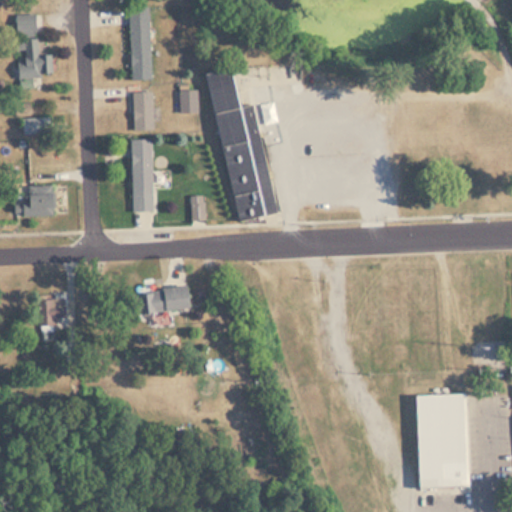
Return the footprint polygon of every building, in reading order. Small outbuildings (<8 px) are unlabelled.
[(146,6),(126,7),(128,79),(149,78),(146,6)] [(35,14),(11,14),(11,35),(35,35),(35,14)] [(10,41),(13,84),(30,82),(30,76),(53,74),(51,54),(37,55),(35,38),(10,41)] [(301,80),(297,58),(203,75),(229,220),(270,213),(250,103),(236,106),(233,92),(301,80)] [(195,89),(176,89),(176,112),(195,112),(195,89)] [(150,90),(129,91),(129,130),(151,130),(150,90)] [(19,117),(19,133),(50,133),(50,117),(19,117)] [(129,210),(151,210),(150,139),(128,139),(129,210)] [(13,214),(51,214),(51,185),(13,185),(13,214)] [(189,218),(202,218),(202,196),(189,196),(189,218)] [(126,289),(127,311),(183,308),(182,286),(126,289)] [(60,298),(36,298),(36,325),(60,325),(60,298)] [(465,486),(463,393),(411,394),(413,487),(465,486)] [(259,453),(256,442),(222,450),(225,461),(259,453)]
